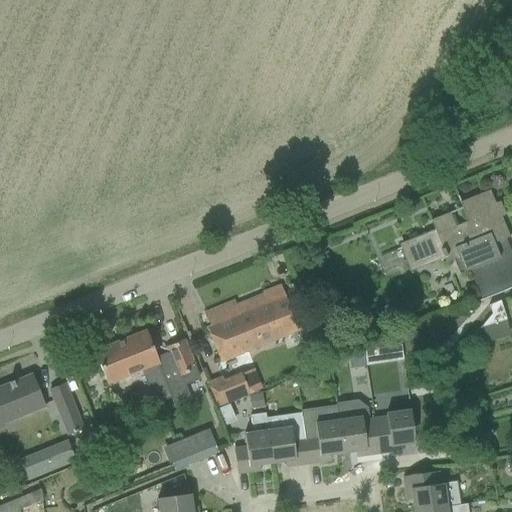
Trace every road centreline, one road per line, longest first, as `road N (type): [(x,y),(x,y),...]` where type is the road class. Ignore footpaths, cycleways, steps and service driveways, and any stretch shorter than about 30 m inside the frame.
road 1 (residential): [(0,340),(511,135)]
road 2 (residential): [(370,511),(367,488),(240,511)]
